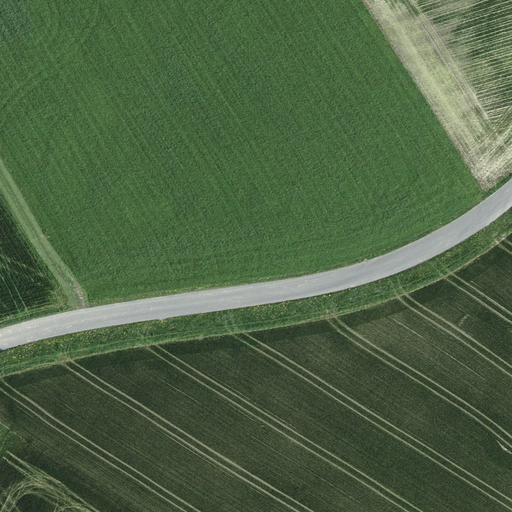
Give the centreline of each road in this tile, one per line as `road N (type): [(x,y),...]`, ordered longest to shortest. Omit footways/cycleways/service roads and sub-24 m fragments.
road 1 (unclassified): [(0,339),(360,274),(430,246),(511,192)]
road 2 (track): [(0,168),(85,319)]
